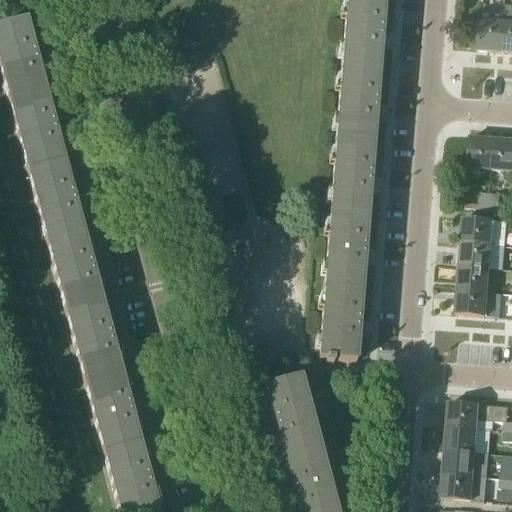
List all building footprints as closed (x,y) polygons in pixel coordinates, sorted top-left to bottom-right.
[(345,0),(340,70),(378,74),(383,1),(369,0),(345,0)] [(500,55),(511,56),(511,9),(503,9),(503,14),(500,55)] [(479,12),(475,53),(500,55),(503,14),(498,13),(479,12)] [(0,31),(0,78),(7,105),(44,96),(24,25),(0,31)] [(372,145),(378,74),(340,70),(335,143),(372,145)] [(44,96),(7,105),(26,176),(62,166),(44,96)] [(469,176),(487,178),(487,172),(490,173),(493,143),(468,141),(466,171),(469,171),(469,176)] [(329,216),(366,219),(372,145),(353,145),(335,143),(329,216)] [(511,144),(493,143),(490,173),(511,174),(511,144)] [(62,166),(26,176),(45,246),(81,236),(62,166)] [(477,212),(487,213),(489,196),(479,195),(477,212)] [(499,197),(489,196),(487,213),(497,214),(499,197)] [(361,291),(366,219),(329,216),(323,288),(361,291)] [(462,221),(460,245),(490,247),(492,223),(462,221)] [(45,246),(64,315),(100,306),(81,236),(45,246)] [(459,269),(488,271),(490,247),(460,245),(459,269)] [(459,269),(457,293),(486,295),(488,271),(459,269)] [(355,358),(361,291),(323,288),(318,361),(318,362),(324,362),(324,366),(332,366),(332,363),(355,365),(355,358)] [(455,318),(484,320),(486,295),(457,293),(455,318)] [(100,306),(64,315),(83,387),(119,377),(100,306)] [(119,377),(83,387),(102,457),(138,447),(119,377)] [(263,391),(271,422),(274,431),(282,462),(319,452),(309,417),(302,392),(299,381),(263,391)] [(502,425),(502,434),(511,434),(511,425),(506,425),(507,411),(478,408),(448,406),(446,429),(476,432),(477,423),(502,425)] [(476,432),(446,429),(444,454),(474,456),(476,432)] [(511,434),(502,434),(501,444),(505,444),(504,458),(511,458),(511,434)] [(155,511),(138,447),(102,457),(116,511),(155,511)] [(334,511),(319,452),(282,462),(295,511),(334,511)] [(444,454),(442,478),(472,480),(478,480),(479,467),(473,467),(474,456),(444,454)] [(501,459),(499,482),(511,482),(511,458),(504,458),(504,459),(501,459)] [(472,480),(442,478),(440,502),(470,505),(472,480)] [(511,482),(499,482),(498,482),(497,492),(511,493),(511,482)]
